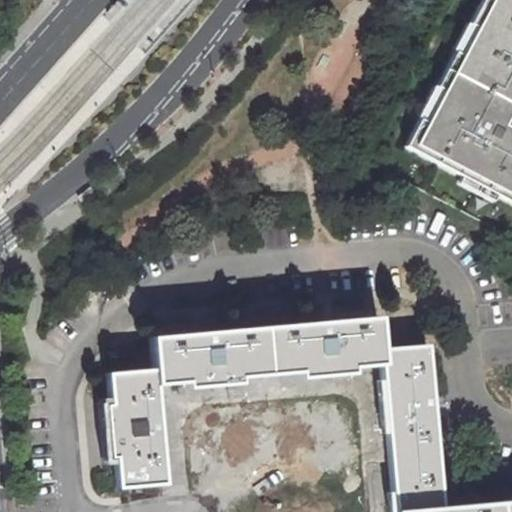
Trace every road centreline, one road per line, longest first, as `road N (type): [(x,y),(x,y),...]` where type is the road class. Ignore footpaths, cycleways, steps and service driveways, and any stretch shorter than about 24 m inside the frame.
road 1 (residential): [(511,427),(487,421),(470,403),(459,285),(435,262),(401,252),(221,271),(136,306),(70,367),(61,401),(72,511)]
road 2 (secondary): [(0,231),(203,52),(240,0)]
road 3 (secondary): [(90,0),(0,98)]
